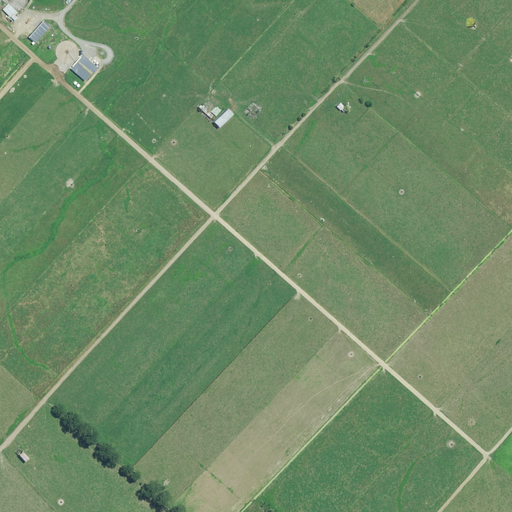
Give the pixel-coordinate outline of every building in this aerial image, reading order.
[(17,13),(8,4),(2,10),(10,18),(9,19),(12,22),(16,18),(14,15),(17,13)] [(50,26),(43,20),(28,37),(35,43),(50,26)] [(97,67),(88,60),(82,55),(70,69),(84,81),(92,71),(93,72),(97,67)] [(200,103),(197,107),(210,118),(213,115),(200,103)] [(340,110),(343,112),(345,110),(342,107),(343,106),(339,103),(336,107),(339,110),(340,110)] [(232,114),(227,109),(213,122),(218,128),(232,114)] [(28,459),(20,450),(16,453),(24,462),(28,459)]
